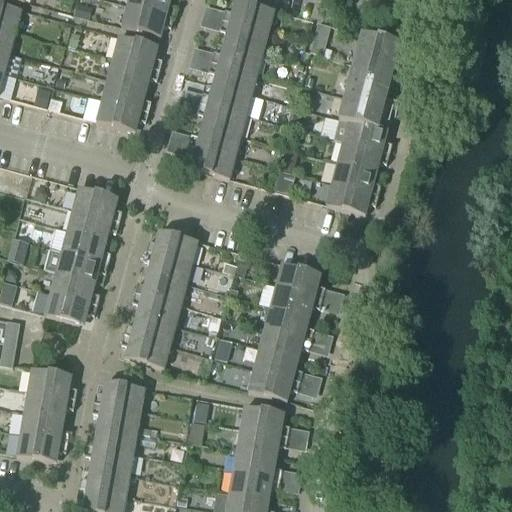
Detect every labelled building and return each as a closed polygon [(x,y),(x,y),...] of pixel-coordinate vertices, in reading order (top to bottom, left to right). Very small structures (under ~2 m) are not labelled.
[(168,11),(171,1),(168,0),(128,0),(126,11),(172,23),(175,13),(168,11)] [(224,16),(221,26),(268,38),(274,16),(234,6),(231,18),(224,16)] [(0,33),(15,38),(21,16),(0,10),(0,33)] [(170,33),(172,23),(126,11),(120,33),(160,43),(163,32),(170,33)] [(262,59),(268,38),(221,26),(218,36),(226,38),(223,48),(262,59)] [(330,31),(317,28),(315,35),(328,39),(330,31)] [(0,55),(9,58),(15,38),(0,33),(0,55)] [(328,39),(315,35),(313,42),(326,46),(328,39)] [(360,39),(349,82),(389,93),(391,82),(404,85),(404,84),(408,68),(404,67),(405,64),(397,61),(400,49),(360,39)] [(118,42),(112,64),(159,76),(161,66),(154,64),(157,53),(118,42)] [(324,53),(326,46),(313,42),(311,50),(324,53)] [(257,80),(262,59),(223,48),(220,59),(213,57),(210,67),(257,80)] [(324,53),(311,50),(310,57),(322,60),(324,53)] [(0,78),(4,79),(9,58),(0,55),(0,78)] [(156,86),(159,76),(112,64),(107,85),(146,95),(149,84),(156,86)] [(251,101),(257,80),(210,67),(207,77),(215,79),(212,90),(251,101)] [(386,103),(389,93),(349,82),(344,103),(395,117),(397,108),(398,108),(398,107),(386,103)] [(143,106),(146,95),(107,85),(101,106),(148,118),(150,108),(143,106)] [(60,113),(67,95),(53,90),(49,102),(39,99),(37,105),(60,113)] [(246,122),(251,101),(212,90),(209,101),(201,99),(199,109),(246,122)] [(393,123),(395,117),(344,103),(338,125),(347,127),(347,126),(385,136),(385,135),(378,133),(380,124),(388,126),(389,122),(393,123)] [(145,128),(148,118),(101,106),(95,128),(135,138),(138,126),(145,128)] [(240,142),(246,122),(199,109),(196,119),(203,121),(200,132),(240,142)] [(385,135),(385,136),(347,126),(347,127),(338,125),(333,145),(342,147),(388,160),(391,149),(384,148),(387,136),(385,135)] [(234,163),(240,142),(200,132),(198,143),(191,141),(188,151),(234,163)] [(386,170),(388,160),(342,147),(336,168),(376,179),(379,168),(386,170)] [(229,185),(234,163),(188,151),(185,161),(192,163),(189,174),(229,185)] [(373,189),(376,179),(336,168),(331,189),(377,201),(380,191),(373,189)] [(295,181),(278,176),(273,196),(289,200),(295,181)] [(375,211),(377,201),(331,189),(325,211),(364,221),(368,210),(375,211)] [(78,194),(72,215),(118,228),(121,218),(114,216),(117,204),(78,194)] [(116,238),(118,228),(72,215),(66,236),(106,247),(109,236),(116,238)] [(103,257),(106,247),(66,236),(61,257),(107,270),(110,259),(103,257)] [(147,247),(145,258),(191,269),(197,247),(158,237),(155,249),(147,247)] [(23,266),(30,245),(16,240),(9,261),(23,266)] [(61,258),(50,255),(44,275),(55,278),(95,289),(98,278),(105,280),(107,270),(61,257),(61,258)] [(186,290),(191,269),(145,258),(142,267),(149,269),(146,280),(186,290)] [(280,269),(275,291),(321,304),(324,294),(317,292),(320,280),(280,269)] [(92,299),(95,289),(55,278),(50,299),(96,311),(99,301),(92,299)] [(180,311),(186,290),(146,280),(143,290),(136,289),(134,299),(180,311)] [(5,284),(0,300),(0,303),(12,307),(18,288),(5,284)] [(319,314),(321,304),(275,291),(269,312),(309,323),(312,312),(319,314)] [(94,321),(96,311),(50,299),(44,321),(83,331),(86,319),(94,321)] [(175,332),(180,311),(134,299),(131,309),(138,310),(135,321),(175,332)] [(306,334),(309,323),(269,312),(264,333),(310,345),(313,336),(306,334)] [(169,353),(175,332),(135,321),(132,332),(125,330),(123,340),(169,353)] [(19,329),(6,327),(5,334),(18,336),(19,329)] [(307,356),(310,345),(264,333),(258,354),(298,364),(300,354),(307,356)] [(18,336),(5,334),(4,341),(16,344),(18,336)] [(163,374),(169,353),(123,340),(120,350),(127,352),(124,364),(163,374)] [(16,344),(4,341),(2,349),(15,351),(16,344)] [(15,351),(2,349),(1,356),(14,358),(15,351)] [(295,376),(298,364),(258,354),(253,375),(299,387),(302,378),(295,376)] [(14,358),(1,356),(0,361),(0,363),(13,366),(14,358)] [(13,366),(0,363),(0,371),(11,373),(13,366)] [(30,375),(27,397),(74,406),(76,395),(69,394),(71,382),(30,375)] [(296,398),(299,387),(253,375),(247,397),(286,407),(289,396),(296,398)] [(94,398),(93,409),(140,417),(144,395),(104,388),(102,400),(94,398)] [(72,416),(74,406),(27,397),(23,418),(63,426),(65,414),(72,416)] [(207,425),(210,406),(197,404),(194,422),(207,425)] [(137,438),(140,417),(93,409),(91,419),(98,420),(96,431),(137,438)] [(243,412),(239,434),(287,442),(289,432),(282,431),(284,419),(243,412)] [(61,436),(63,426),(23,418),(19,440),(67,448),(69,438),(61,436)] [(190,445),(203,446),(206,426),(192,424),(190,445)] [(133,460),(137,438),(96,431),(94,442),(87,441),(85,451),(133,460)] [(285,453),(287,442),(239,434),(235,455),(276,462),(278,452),(285,453)] [(65,458),(67,448),(19,440),(15,462),(56,469),(58,457),(65,458)] [(129,481),(133,460),(85,451),(83,462),(91,463),(89,474),(129,481)] [(274,474),(276,462),(235,455),(232,477),(280,485),(281,475),(274,474)] [(281,492),(297,494),(300,475),(284,472),(281,492)] [(125,502),(129,481),(89,474),(87,485),(80,484),(78,494),(125,502)] [(278,495),(280,485),(232,477),(228,498),(268,505),(270,494),(278,495)] [(123,511),(125,502),(78,494),(76,504),(83,505),(81,511),(123,511)] [(267,511),(268,505),(228,498),(228,500),(216,498),(213,511),(267,511)]
